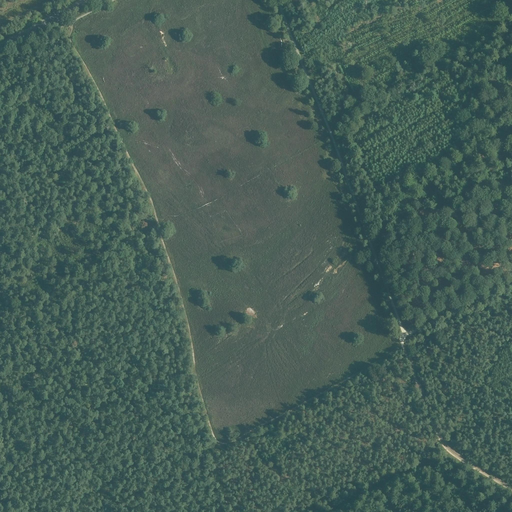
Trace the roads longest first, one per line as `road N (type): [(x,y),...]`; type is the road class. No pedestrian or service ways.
road 1 (track): [(58,14),(151,200),(220,445),(406,350)]
road 2 (track): [(511,487),(447,446),(406,350)]
